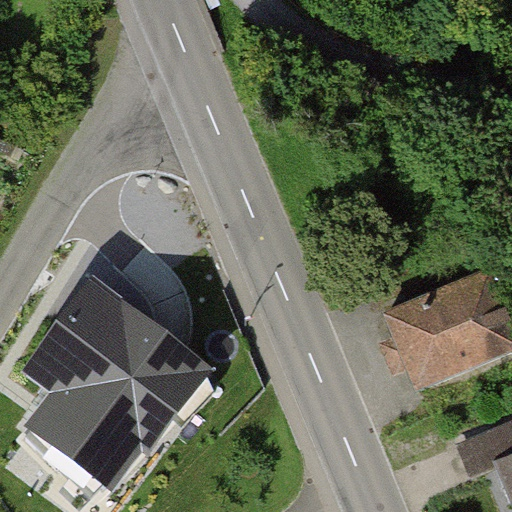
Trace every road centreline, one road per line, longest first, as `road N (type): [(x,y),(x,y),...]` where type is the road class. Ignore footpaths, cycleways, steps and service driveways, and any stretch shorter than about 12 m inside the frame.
road 1 (secondary): [(203,97),(377,511)]
road 2 (unclassified): [(203,97),(103,144),(0,302)]
road 3 (residential): [(252,0),(286,27),(511,101)]
